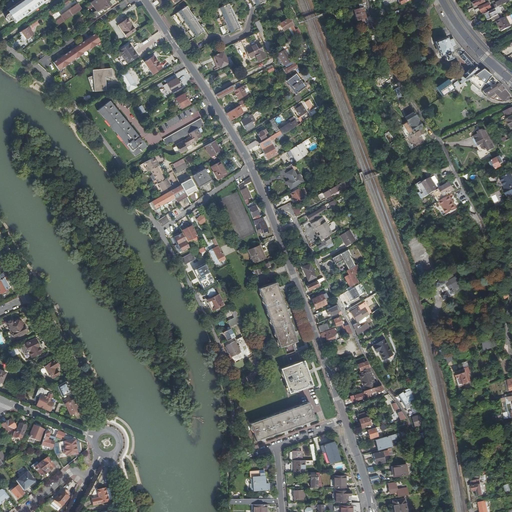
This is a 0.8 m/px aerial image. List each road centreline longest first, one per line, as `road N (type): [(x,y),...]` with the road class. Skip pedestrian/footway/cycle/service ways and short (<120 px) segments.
road 1 (tertiary): [(345,420),(251,166)]
road 2 (tertiary): [(251,166),(145,0)]
road 3 (residential): [(103,430),(26,297)]
